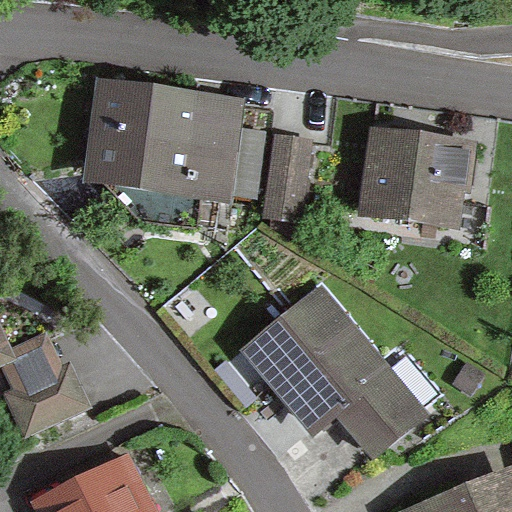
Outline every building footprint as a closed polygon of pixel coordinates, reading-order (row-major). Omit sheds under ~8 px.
[(218,194),(226,135),(191,131),(195,105),(153,100),(151,107),(103,100),(92,177),(137,224),(191,231),(197,191),(218,194)] [(458,191),(463,153),(374,141),(364,217),(446,228),(451,190),(458,191)] [(262,221),(294,226),(305,146),(273,142),(262,221)] [(250,356),(312,430),(331,413),(368,457),(412,421),(314,304),(250,356)] [(23,436),(80,410),(63,374),(6,400),(23,436)] [(135,511),(145,507),(122,461),(93,476),(97,484),(40,511),(135,511)] [(511,511),(511,505),(503,484),(433,511),(511,511)]
